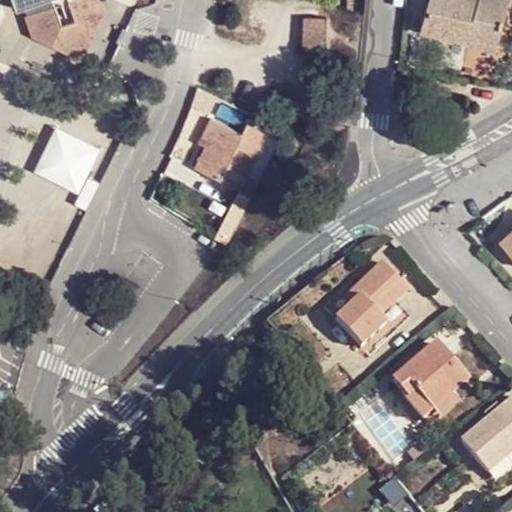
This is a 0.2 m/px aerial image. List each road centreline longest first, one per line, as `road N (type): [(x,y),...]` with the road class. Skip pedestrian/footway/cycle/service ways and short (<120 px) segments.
road 1 (residential): [(384,193),(244,295),(84,468)]
road 2 (residential): [(54,390),(88,379),(166,282),(159,244),(117,220)]
road 3 (residential): [(197,0),(192,35),(117,220)]
road 4 (residential): [(386,0),(370,157),(384,193)]
road 5 (residential): [(511,341),(384,193)]
road 6 (residential): [(117,220),(56,363),(54,390)]
road 7 (residential): [(511,124),(384,193)]
